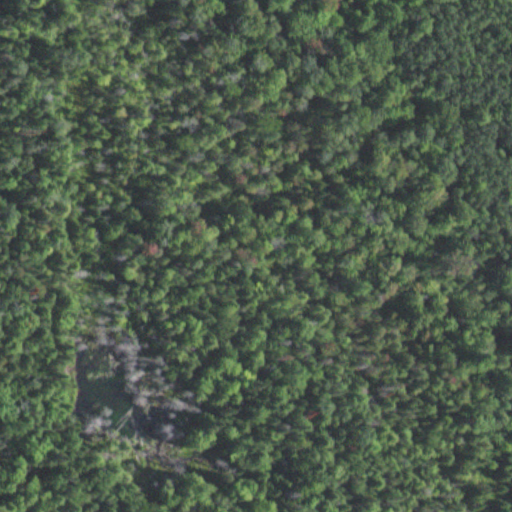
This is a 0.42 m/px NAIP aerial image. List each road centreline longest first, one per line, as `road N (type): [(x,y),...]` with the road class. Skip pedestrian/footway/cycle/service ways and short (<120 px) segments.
road 1 (track): [(474,0),(460,511)]
road 2 (track): [(68,511),(66,0)]
